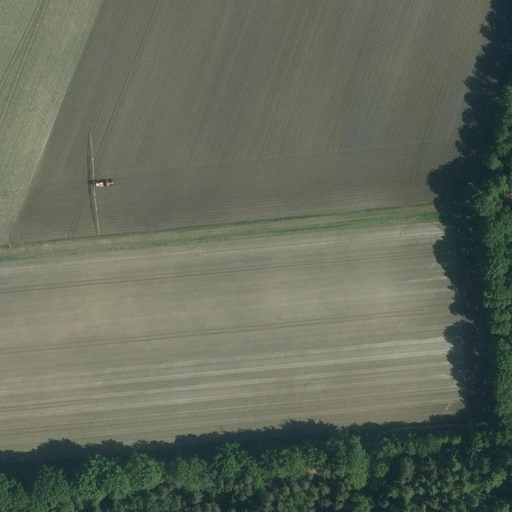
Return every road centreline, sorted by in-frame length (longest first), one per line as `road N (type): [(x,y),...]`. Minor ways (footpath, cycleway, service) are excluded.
road 1 (track): [(511,197),(0,246)]
road 2 (track): [(0,473),(505,422)]
road 3 (track): [(505,422),(477,188),(511,83)]
